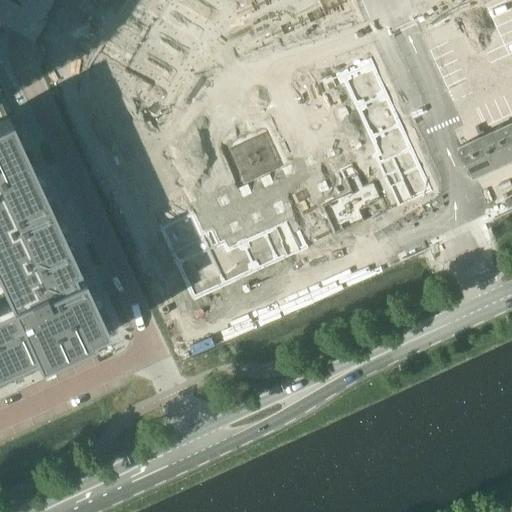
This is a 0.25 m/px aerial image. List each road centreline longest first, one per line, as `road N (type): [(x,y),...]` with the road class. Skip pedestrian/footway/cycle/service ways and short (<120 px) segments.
road 1 (residential): [(157,348),(21,70),(27,23)]
road 2 (secondary): [(200,437),(511,295)]
road 3 (residential): [(157,348),(0,422)]
road 4 (secondary): [(45,511),(200,437)]
